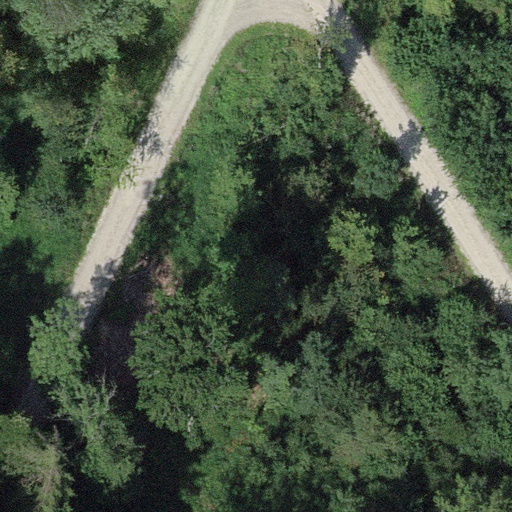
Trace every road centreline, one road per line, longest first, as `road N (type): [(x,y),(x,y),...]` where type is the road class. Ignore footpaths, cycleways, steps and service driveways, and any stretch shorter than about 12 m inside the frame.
road 1 (track): [(188,0),(41,245),(0,345)]
road 2 (track): [(511,290),(323,0)]
